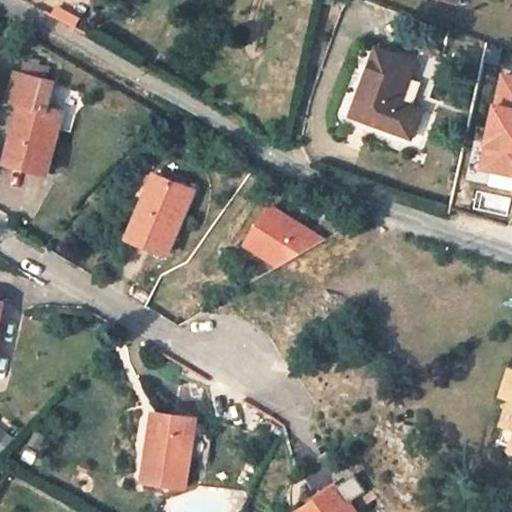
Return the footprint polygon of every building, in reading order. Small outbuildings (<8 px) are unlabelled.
[(415,62),(377,49),(356,107),(375,114),(373,123),(411,137),(420,110),(400,103),(415,62)] [(52,66),(26,60),(23,73),(49,79),(52,66)] [(10,99),(21,102),(7,160),(50,170),(64,110),(49,106),(55,81),(49,79),(23,73),(17,72),(10,99)] [(511,76),(501,74),(494,107),(491,106),(483,147),(484,147),(480,169),(511,175),(511,76)] [(375,114),(356,107),(353,116),(373,123),(375,114)] [(195,189),(155,173),(128,236),(168,253),(195,189)] [(326,239),(273,204),(250,242),(283,264),(326,239)] [(511,366),(502,395),(511,398),(511,446),(511,451),(511,450),(511,366)] [(511,398),(502,425),(511,427),(511,398)] [(161,411),(155,410),(150,445),(156,446),(161,411)] [(156,446),(150,445),(145,479),(187,484),(196,416),(161,411),(156,446)] [(0,426),(0,454),(3,456),(16,437),(0,426)] [(354,474),(340,483),(359,510),(372,502),(354,474)] [(340,483),(301,509),(303,511),(359,511),(359,510),(340,483)]
